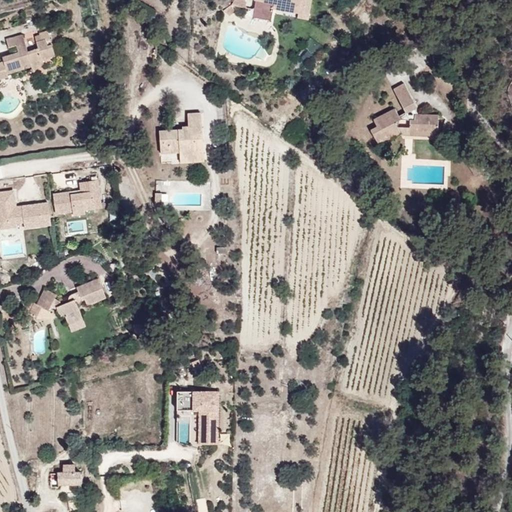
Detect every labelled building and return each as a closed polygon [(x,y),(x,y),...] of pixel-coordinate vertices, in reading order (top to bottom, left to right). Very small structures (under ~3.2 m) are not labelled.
[(252,0),(250,11),(313,19),(313,0),(252,0)] [(3,59),(12,80),(55,68),(50,46),(3,59)] [(446,116),(405,80),(370,135),(381,145),(437,142),(446,116)] [(208,163),(202,109),(159,117),(162,165),(208,163)] [(55,214),(102,209),(99,178),(78,180),(79,188),(52,191),(55,214)] [(168,204),(168,191),(165,191),(165,180),(155,180),(156,204),(168,204)] [(0,190),(0,226),(25,225),(25,227),(52,225),(50,200),(17,203),(16,189),(0,190)] [(100,276),(78,285),(84,310),(108,303),(100,276)] [(102,282),(110,300),(117,297),(110,279),(102,282)] [(58,296),(44,288),(30,311),(46,320),(58,296)] [(74,301),(55,311),(65,336),(87,326),(74,301)] [(220,443),(220,388),(177,389),(178,443),(197,443),(220,443)] [(58,473),(59,485),(81,483),(81,471),(58,473)]
